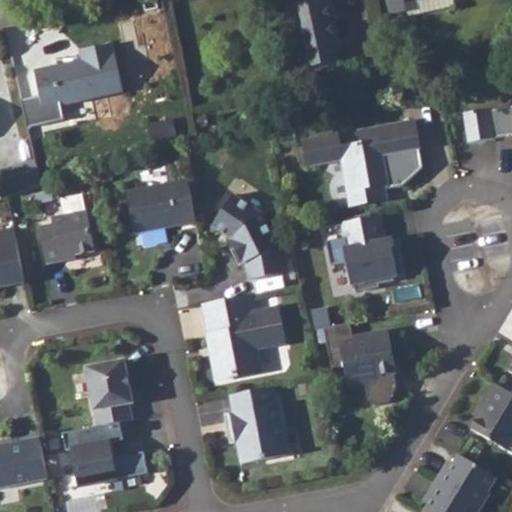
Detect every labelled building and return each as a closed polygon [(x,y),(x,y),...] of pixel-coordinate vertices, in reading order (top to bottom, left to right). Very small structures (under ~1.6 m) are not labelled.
[(341,46),(330,0),(282,0),(294,56),(300,54),(304,73),(340,64),(336,46),(341,46)] [(389,0),(393,17),(408,14),(405,2),(413,0),(389,0)] [(63,106),(125,92),(116,54),(114,54),(112,44),(81,51),(83,59),(35,70),(41,96),(24,100),(30,127),(66,119),(63,106)] [(511,102),(467,110),(471,139),(511,131),(511,102)] [(341,134),(305,141),(310,165),(345,159),(354,204),(379,200),(376,185),(390,182),(391,188),(406,185),(426,166),(417,120),(360,130),(362,142),(342,146),(341,134)] [(173,121),(148,126),(151,140),(175,136),(173,121)] [(35,162),(1,170),(8,196),(42,188),(35,162)] [(188,180),(127,192),(135,235),(197,223),(188,180)] [(278,248),(261,214),(234,196),(213,227),(231,240),(236,248),(231,251),(239,267),(246,264),(249,281),(283,274),(278,248)] [(40,227),(47,265),(63,262),(62,259),(95,252),(87,211),(52,218),(54,225),(40,227)] [(384,215),(349,222),(352,238),(333,241),(337,264),(353,262),(357,285),(360,284),(362,292),(385,287),(385,284),(401,280),(400,276),(408,274),(403,253),(393,255),(392,248),(397,247),(395,238),(390,240),(384,215)] [(0,288),(25,284),(14,229),(0,231),(0,288)] [(250,296),(206,304),(216,355),(212,356),(217,381),(262,372),(258,350),(286,344),(279,308),(253,313),(250,296)] [(395,331),(360,339),(361,345),(347,348),(356,386),(385,379),(384,376),(404,372),(395,331)] [(86,368),(97,427),(121,423),(133,420),(130,405),(134,404),(126,361),(86,368)] [(511,386),(503,381),(488,408),(490,410),(480,427),(511,445),(511,386)] [(231,396),(234,413),(225,415),(227,430),(237,437),(242,465),(288,456),(278,405),(276,405),(272,388),(231,396)] [(97,427),(63,434),(67,452),(73,451),(80,488),(149,474),(145,453),(113,459),(110,443),(124,441),(121,423),(97,427)] [(0,489),(49,480),(40,438),(7,445),(7,448),(0,449),(0,489)] [(507,476),(468,454),(460,468),(455,466),(437,496),(442,498),(434,511),(489,511),(501,493),(498,491),(507,476)]
